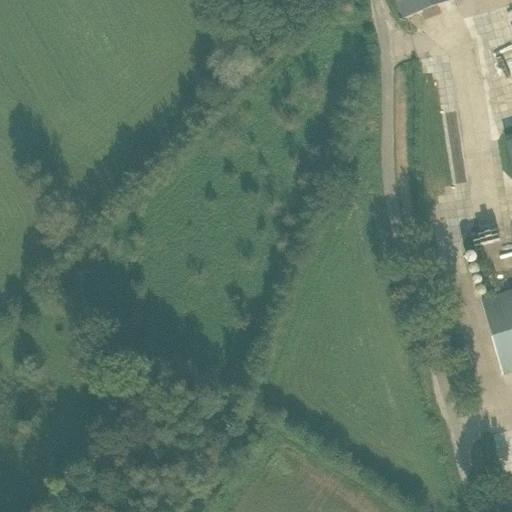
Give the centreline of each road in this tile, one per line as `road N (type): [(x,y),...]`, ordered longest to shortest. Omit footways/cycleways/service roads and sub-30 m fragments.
road 1 (unclassified): [(476,511),(399,244),(375,0)]
road 2 (track): [(388,155),(359,161),(245,428)]
road 3 (track): [(89,459),(142,466),(198,457),(232,446),(245,428)]
